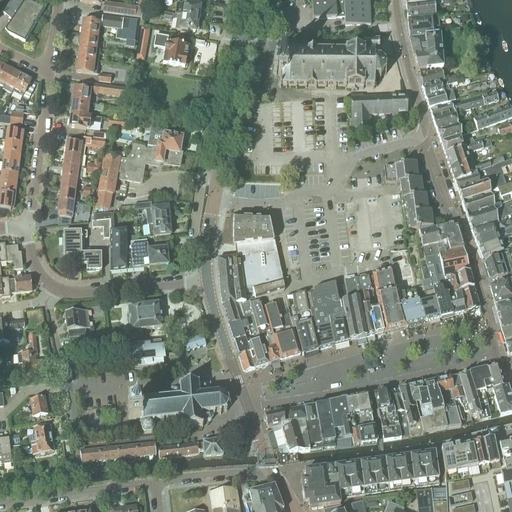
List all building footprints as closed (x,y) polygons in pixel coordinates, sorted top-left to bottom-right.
[(12,0),(2,13),(12,21),(5,32),(7,35),(26,46),(47,10),(39,3),(40,2),(41,0),(12,0)] [(335,0),(312,0),(314,16),(318,16),(318,20),(336,19),(345,18),(346,27),(371,26),(370,1),(345,2),(336,3),(335,0)] [(105,3),(104,13),(142,18),(143,9),(105,3)] [(177,4),(175,16),(177,17),(199,21),(200,19),(201,16),(200,15),(201,7),(182,3),(182,5),(177,4)] [(406,6),(408,19),(436,16),(435,3),(426,4),(406,6)] [(137,21),(103,17),(101,28),(120,30),(118,40),(126,41),(135,43),(135,42),(134,41),(137,21)] [(199,21),(177,17),(175,31),(197,34),(197,31),(199,30),(199,27),(198,26),(199,21)] [(440,36),(439,28),(438,18),(431,19),(421,21),(408,22),(410,39),(422,38),(432,37),(440,36)] [(100,25),(83,23),(81,35),(98,37),(100,25)] [(140,28),(136,51),(145,52),(149,30),(140,28)] [(98,37),(81,35),(80,48),(96,50),(96,49),(98,37)] [(168,39),(156,36),(154,49),(166,51),(163,65),(185,69),(188,49),(167,45),(168,39)] [(418,72),(420,71),(427,70),(443,68),(440,36),(432,37),(422,38),(410,39),(418,72)] [(287,45),(280,45),(280,50),(278,50),(278,51),(280,51),(280,59),(280,60),(280,62),(277,62),(277,60),(275,60),(275,62),(273,62),(273,64),(274,64),(274,73),(273,73),(273,74),(275,74),(275,76),(276,76),(276,74),(278,74),(278,76),(280,78),(280,85),(278,85),(278,86),(280,86),(280,88),(281,88),(281,86),(286,87),(286,89),(287,89),(287,87),(296,87),(296,89),(297,89),(297,87),(306,87),(305,89),(307,89),(307,87),(315,87),(315,89),(316,89),(316,87),(325,87),(325,89),(326,89),(326,87),(335,87),(335,89),(336,89),(336,87),(345,87),(345,90),(346,90),(346,89),(352,89),(352,91),(351,91),(357,91),(356,91),(356,89),(362,89),(362,90),(364,90),(364,88),(373,88),(373,90),(374,90),(374,88),(376,88),(376,87),(374,87),(374,79),(379,79),(380,80),(381,80),(380,78),(384,74),(386,74),(387,73),(385,73),(385,66),(387,66),(386,65),(385,65),(380,61),(381,59),(380,59),(379,60),(379,41),(361,41),(361,49),(357,49),(357,48),(358,48),(358,47),(352,47),(352,48),(353,48),(353,49),(347,49),(346,49),(346,51),(336,51),(336,49),(335,49),(335,51),(327,51),(327,49),(326,49),(325,51),(317,51),(317,49),(316,49),(316,51),(307,51),(307,49),(306,49),(306,51),(297,51),(297,49),(296,49),(296,51),(287,50),(287,45)] [(80,48),(78,61),(98,63),(100,50),(96,49),(96,50),(80,48)] [(98,63),(78,61),(76,74),(93,76),(93,75),(97,76),(98,63)] [(483,62),(477,63),(479,72),(485,71),(487,68),(486,64),(483,62)] [(12,72),(2,67),(0,70),(0,85),(4,88),(12,72)] [(420,78),(423,88),(444,82),(441,71),(420,78)] [(21,77),(12,72),(4,88),(2,90),(12,95),(13,93),(21,77)] [(114,78),(102,76),(101,83),(113,84),(114,78)] [(31,82),(21,77),(13,93),(23,98),(31,82)] [(449,78),(450,80),(451,85),(450,85),(450,87),(457,84),(455,77),(449,78)] [(425,98),(443,92),(441,87),(450,85),(451,85),(450,80),(444,82),(423,88),(422,89),(425,97),(425,98)] [(131,91),(96,86),(95,95),(130,100),(131,91)] [(74,89),(72,102),(91,105),(93,92),(74,89)] [(444,94),(425,99),(429,109),(457,101),(466,98),(465,94),(446,99),(444,94)] [(362,97),(350,97),(352,131),(357,131),(371,131),(370,116),(392,116),(392,118),(407,117),(406,95),(391,96),(391,98),(362,99),(362,97)] [(496,95),(464,104),(466,112),(498,103),(496,95)] [(91,105),(72,102),(71,109),(70,109),(69,114),(70,114),(70,115),(89,118),(91,105)] [(464,104),(454,106),(457,115),(466,112),(464,104)] [(430,112),(432,118),(432,119),(451,113),(451,111),(453,111),(452,106),(430,112)] [(475,126),(477,132),(511,119),(511,112),(510,108),(473,121),(475,126)] [(432,119),(437,134),(458,127),(453,111),(451,111),(451,113),(432,119)] [(11,118),(11,123),(10,126),(22,127),(24,115),(12,113),(11,118)] [(89,118),(70,115),(68,128),(88,131),(89,124),(101,125),(101,119),(89,118)] [(511,134),(509,126),(497,130),(500,138),(511,134)] [(437,134),(441,144),(459,138),(467,136),(467,132),(460,134),(458,127),(437,134)] [(155,129),(151,148),(180,155),(182,139),(169,137),(170,130),(155,129)] [(2,142),(6,143),(24,145),(25,134),(3,131),(2,142)] [(441,144),(445,156),(466,149),(471,148),(471,147),(487,142),(486,141),(485,141),(484,139),(473,142),(472,139),(460,143),(459,138),(441,144)] [(83,145),(66,142),(65,154),(82,156),(83,145)] [(466,149),(445,156),(450,171),(470,163),(468,155),(491,148),(490,145),(489,142),(487,143),(486,142),(471,147),(471,148),(466,149)] [(6,143),(5,152),(23,155),(24,145),(6,143)] [(147,149),(133,147),(132,154),(128,153),(127,161),(105,157),(101,178),(118,181),(141,185),(144,166),(147,149)] [(146,148),(147,148),(147,149),(144,166),(159,168),(160,165),(179,168),(181,155),(180,155),(151,148),(146,147),(146,148)] [(5,152),(4,162),(3,163),(21,166),(23,155),(5,152)] [(82,156),(65,154),(63,166),(80,168),(82,156)] [(470,179),(454,184),(458,193),(504,177),(501,170),(511,165),(511,164),(511,161),(474,174),(469,176),(470,179)] [(3,163),(2,173),(20,175),(21,166),(3,163)] [(450,171),(454,184),(470,179),(469,176),(474,174),(472,169),(470,163),(450,171)] [(402,200),(404,216),(428,212),(426,196),(423,196),(421,180),(418,180),(416,164),(384,168),(386,183),(390,184),(400,182),(402,200)] [(80,168),(63,166),(61,178),(78,180),(82,181),(83,169),(80,168)] [(2,173),(0,183),(18,186),(20,175),(2,173)] [(458,193),(462,204),(490,194),(506,188),(503,177),(458,193)] [(78,180),(61,178),(60,190),(77,192),(78,180)] [(0,186),(0,193),(15,196),(17,196),(18,186),(0,183),(0,186)] [(118,186),(101,183),(100,188),(117,191),(118,186)] [(511,185),(506,188),(490,194),(492,200),(497,198),(498,201),(501,199),(504,204),(510,202),(508,197),(511,195),(511,185)] [(77,192),(60,190),(58,202),(75,204),(77,192)] [(15,196),(0,193),(0,210),(5,211),(6,208),(13,209),(15,196)] [(113,196),(99,193),(97,201),(111,203),(112,204),(113,196)] [(462,204),(467,218),(494,210),(493,208),(495,208),(492,200),(490,194),(462,204)] [(493,208),(494,210),(500,225),(503,224),(506,223),(505,220),(510,217),(511,216),(511,213),(511,209),(511,208),(511,200),(510,202),(504,204),(495,208),(493,208)] [(111,203),(97,201),(96,209),(110,211),(111,203)] [(75,204),(58,202),(56,214),(58,214),(58,219),(71,221),(72,216),(77,217),(78,205),(75,204)] [(145,205),(134,206),(134,213),(146,211),(145,205)] [(147,210),(148,227),(169,225),(169,216),(170,214),(169,212),(168,210),(168,209),(147,210)] [(467,218),(472,233),(494,226),(500,225),(494,210),(467,218)] [(428,212),(404,216),(405,232),(432,228),(430,212),(428,212)] [(506,223),(503,224),(504,226),(506,229),(506,230),(507,230),(510,228),(511,227),(511,216),(510,217),(505,220),(506,223)] [(269,220),(233,219),(233,246),(237,246),(238,252),(275,249),(269,220)] [(110,221),(93,223),(93,229),(104,229),(104,240),(110,240),(110,230),(110,221)] [(472,233),(475,241),(506,230),(506,229),(504,226),(503,224),(500,225),(494,226),(472,233)] [(148,227),(149,238),(170,236),(170,231),(170,232),(171,226),(169,225),(148,227)] [(453,229),(453,226),(419,231),(426,259),(447,255),(447,253),(454,251),(463,250),(457,228),(453,229)] [(475,242),(478,251),(500,244),(499,243),(508,240),(511,237),(511,232),(510,228),(507,230),(506,230),(475,241),(475,242)] [(126,229),(111,230),(110,245),(111,245),(110,272),(145,269),(144,262),(149,261),(148,252),(147,242),(128,244),(126,229)] [(87,233),(63,233),(64,262),(81,262),(81,266),(87,266),(87,273),(101,272),(101,255),(81,255),(81,240),(87,240),(87,233)] [(478,251),(482,261),(503,252),(501,247),(510,244),(508,240),(499,243),(500,244),(478,251)] [(13,272),(14,272),(23,271),(21,254),(18,254),(18,247),(5,248),(5,245),(0,245),(0,272),(1,273),(0,266),(0,264),(12,263),(13,272)] [(275,249),(238,252),(231,252),(232,259),(218,260),(222,295),(245,293),(245,291),(282,282),(275,249)] [(167,250),(148,252),(149,261),(144,262),(145,269),(169,267),(167,250)] [(447,255),(426,259),(428,268),(433,267),(435,274),(438,284),(446,283),(445,279),(448,278),(470,273),(463,250),(454,251),(447,253),(447,255)] [(511,260),(509,253),(483,263),(489,283),(507,277),(511,273),(511,260)] [(409,266),(394,270),(396,281),(398,289),(414,285),(409,266)] [(427,267),(421,269),(424,281),(430,280),(427,267)] [(433,267),(428,268),(434,292),(440,291),(433,267)] [(373,275),(385,334),(407,328),(401,305),(393,270),(373,275)] [(16,295),(14,281),(9,282),(8,280),(1,281),(1,273),(0,272),(0,298),(1,298),(1,299),(10,298),(10,295),(16,295)] [(480,310),(470,273),(448,278),(452,292),(452,293),(460,291),(466,314),(480,310)] [(370,276),(355,279),(355,280),(354,280),(357,295),(367,293),(373,291),(370,276)] [(16,295),(30,294),(32,292),(31,288),(32,286),(31,284),(31,281),(28,279),(14,280),(14,281),(16,295)] [(511,279),(490,287),(493,297),(511,291),(511,279)] [(342,303),(350,343),(367,339),(360,315),(362,315),(357,295),(354,280),(345,282),(348,302),(342,303)] [(426,301),(420,302),(425,324),(440,320),(431,280),(430,280),(424,281),(421,282),(426,301)] [(284,292),(282,282),(261,288),(254,290),(255,301),(284,292)] [(322,288),(327,318),(342,315),(343,314),(342,303),(338,283),(322,288)] [(327,318),(322,288),(306,293),(312,323),(327,318)] [(453,317),(466,314),(460,291),(452,293),(452,292),(448,293),(447,289),(442,290),(444,296),(447,295),(453,317)] [(442,290),(440,291),(434,292),(441,320),(453,317),(447,295),(444,296),(442,290)] [(511,291),(493,297),(495,306),(511,301),(511,291)] [(246,303),(245,293),(222,295),(223,307),(236,305),(246,303)] [(302,356),(319,351),(312,323),(306,293),(285,298),(289,315),(293,331),(295,330),(302,356)] [(360,315),(367,339),(374,337),(370,317),(372,317),(372,314),(371,311),(374,311),(372,305),(370,305),(367,293),(357,295),(362,315),(360,315)] [(249,343),(247,344),(250,355),(255,371),(269,366),(265,354),(265,352),(266,340),(270,339),(269,336),(271,336),(264,309),(261,299),(249,303),(254,321),(259,339),(249,343)] [(419,300),(401,305),(407,328),(424,324),(425,324),(420,302),(419,300)] [(246,303),(236,305),(242,325),(254,321),(249,303),(246,303)] [(511,303),(495,308),(497,316),(499,324),(501,333),(511,330),(511,303)] [(143,336),(151,335),(151,330),(154,330),(162,329),(163,329),(160,304),(128,308),(131,333),(142,331),(143,336)] [(236,305),(223,307),(229,327),(240,324),(241,325),(242,325),(236,305)] [(274,343),(280,363),(300,357),(293,331),(289,315),(280,318),(277,305),(264,309),(271,336),(274,343)] [(68,332),(69,339),(86,337),(85,330),(90,330),(88,312),(65,314),(66,332),(68,332)] [(373,317),(370,317),(374,337),(383,334),(377,312),(372,314),(373,317)] [(342,315),(327,318),(327,320),(334,347),(349,343),(343,319),(342,315)] [(312,323),(319,351),(334,347),(327,320),(327,318),(312,323)] [(7,324),(0,324),(0,344),(0,345),(2,346),(4,346),(6,344),(10,344),(8,329),(11,329),(11,330),(14,330),(14,332),(21,331),(21,329),(24,328),(24,322),(10,324),(7,324)] [(248,325),(230,330),(234,343),(246,340),(248,340),(246,335),(251,334),(248,325)] [(511,330),(501,333),(505,344),(511,341),(511,330)] [(22,365),(23,376),(42,374),(41,363),(36,363),(35,356),(37,356),(35,336),(29,337),(30,354),(22,355),(22,356),(21,356),(18,357),(18,365),(22,365)] [(203,337),(183,343),(186,353),(206,347),(203,337)] [(106,342),(100,340),(98,347),(104,349),(106,342)] [(246,340),(234,343),(239,358),(250,355),(247,344),(249,343),(248,340),(246,340)] [(161,341),(132,345),(135,370),(164,367),(163,360),(162,360),(161,348),(162,348),(161,341)] [(271,352),(265,354),(269,366),(280,363),(274,343),(269,343),(271,352)] [(246,373),(255,371),(250,355),(239,358),(243,372),(244,374),(246,373)] [(496,368),(487,370),(492,383),(485,385),(486,390),(501,385),(502,389),(508,387),(502,366),(501,366),(496,368)] [(492,383),(487,370),(470,374),(479,404),(482,416),(483,421),(491,419),(486,400),(485,395),(493,393),(493,392),(502,389),(501,385),(486,390),(485,385),(492,383)] [(469,375),(459,377),(467,406),(469,412),(471,419),(482,416),(469,375)] [(459,377),(450,379),(457,409),(467,406),(459,377)] [(424,385),(409,389),(413,405),(416,404),(424,434),(436,431),(461,427),(460,423),(457,409),(450,379),(425,385),(424,385)] [(142,431),(143,433),(145,434),(151,434),(152,433),(153,430),(153,424),(154,424),(154,422),(182,419),(183,428),(182,430),(183,431),(184,429),(201,427),(202,428),(203,427),(202,426),(202,423),(210,422),(213,419),(212,416),(214,416),(214,414),(219,414),(219,416),(221,415),(220,413),(225,412),(226,413),(227,412),(226,410),(228,407),(230,407),(229,399),(227,400),(226,398),(224,396),(225,394),(224,394),(223,396),(219,395),(218,393),(217,393),(217,395),(212,395),(212,393),(211,393),(210,384),(198,385),(199,385),(198,384),(197,385),(180,387),(179,386),(178,387),(179,388),(179,390),(172,391),(171,390),(171,391),(172,392),(162,392),(161,394),(161,397),(159,397),(160,399),(140,401),(138,400),(137,402),(139,403),(140,405),(127,407),(129,421),(141,420),(141,422),(139,423),(141,425),(141,430),(142,431)] [(413,405),(409,389),(398,391),(402,403),(411,437),(424,434),(416,404),(413,405)] [(399,426),(408,424),(402,403),(398,391),(387,394),(390,405),(392,405),(395,415),(396,415),(399,426)] [(387,394),(374,396),(381,429),(399,426),(396,415),(395,415),(392,405),(390,405),(387,394)] [(511,400),(510,394),(494,398),(500,417),(511,413),(511,400)] [(29,399),(33,419),(48,416),(44,396),(29,399)] [(368,397),(349,401),(345,401),(350,430),(355,429),(355,430),(373,427),(368,397)] [(345,401),(327,405),(335,442),(352,439),(350,430),(345,401)] [(327,405),(315,407),(323,449),(335,448),(327,405)] [(315,407),(304,409),(306,422),(307,425),(305,425),(310,452),(322,450),(315,407)] [(286,412),(264,417),(267,430),(289,425),(306,422),(304,409),(286,412)] [(280,427),(272,429),(279,455),(289,455),(310,452),(305,425),(307,425),(306,422),(280,427)] [(399,426),(381,429),(384,442),(401,439),(399,426)] [(50,427),(33,430),(34,437),(28,437),(29,443),(31,443),(51,440),(50,427)] [(376,443),(374,431),(354,435),(356,447),(376,443)] [(19,435),(11,436),(12,445),(20,444),(19,435)] [(0,436),(0,443),(2,462),(11,461),(8,441),(3,442),(2,436),(0,436)] [(51,440),(31,443),(33,455),(39,455),(41,456),(45,455),(46,454),(53,453),(51,440)] [(222,440),(203,444),(204,458),(223,457),(222,440)] [(472,444),(441,451),(445,476),(446,501),(432,502),(431,490),(430,491),(416,493),(418,511),(511,511),(511,442),(495,447),(494,440),(472,445),(472,444)] [(146,458),(156,457),(155,445),(145,446),(146,458)] [(198,445),(158,450),(159,460),(199,455),(199,454),(203,453),(203,445),(198,445)] [(128,459),(137,458),(136,446),(127,447),(128,459)] [(137,458),(146,458),(145,446),(136,446),(137,458)] [(21,447),(13,448),(14,459),(23,457),(21,447)] [(119,460),(128,459),(127,447),(118,448),(119,460)] [(119,460),(118,448),(108,449),(110,461),(119,460)] [(110,461),(108,449),(99,450),(101,462),(110,461)] [(101,462),(99,450),(90,451),(91,463),(101,462)] [(81,464),(90,463),(91,463),(90,451),(80,452),(80,453),(76,453),(77,464),(81,464)] [(343,499),(346,499),(439,486),(435,454),(333,468),(330,469),(333,496),(343,495),(343,499)] [(330,469),(304,472),(306,472),(305,472),(304,472),(305,481),(300,482),(302,493),(303,504),(308,504),(309,510),(340,506),(339,500),(343,499),(343,495),(333,496),(330,469)] [(274,486),(249,493),(252,503),(245,505),(246,511),(278,511),(283,510),(274,486)] [(239,511),(236,491),(209,495),(211,511),(239,511)]
